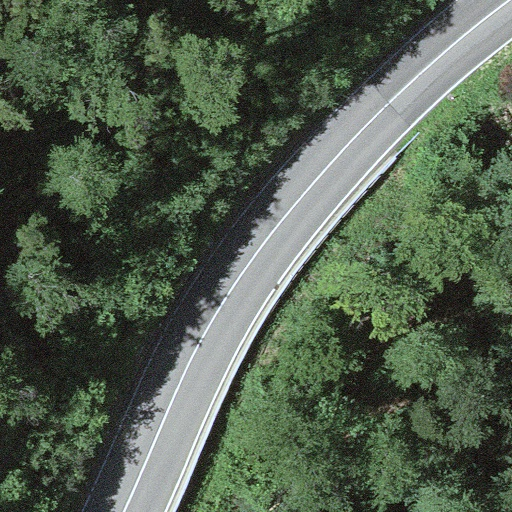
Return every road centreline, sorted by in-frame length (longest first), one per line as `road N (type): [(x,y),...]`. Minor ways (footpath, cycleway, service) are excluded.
road 1 (secondary): [(508,0),(370,119),(268,235),(191,358),(123,511)]
road 2 (track): [(0,426),(24,384),(47,278),(124,125),(218,0)]
